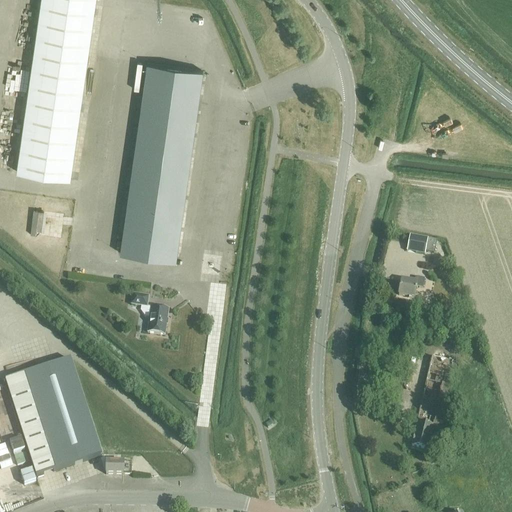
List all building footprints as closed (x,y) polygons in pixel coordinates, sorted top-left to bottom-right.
[(39,0),(16,172),(69,180),(94,0),(39,0)] [(120,253),(175,261),(202,71),(147,63),(120,253)] [(46,230),(47,206),(34,206),(33,230),(46,230)] [(434,254),(436,242),(410,237),(407,252),(424,256),(425,252),(434,254)] [(398,295),(415,299),(417,288),(422,289),(424,279),(415,278),(414,283),(401,281),(398,295)] [(131,306),(141,307),(147,308),(148,298),(133,296),(131,306)] [(147,308),(141,307),(140,312),(145,318),(149,319),(147,334),(165,336),(168,311),(147,308)] [(431,312),(429,316),(436,320),(438,317),(431,312)] [(412,446),(428,450),(433,427),(442,429),(457,363),(432,357),(412,446)] [(21,376),(4,382),(35,478),(52,472),(100,457),(69,361),(23,376),(21,376)] [(450,433),(448,440),(458,442),(459,435),(450,433)] [(106,475),(124,476),(124,475),(132,475),(132,464),(124,463),(106,463),(106,475)]
